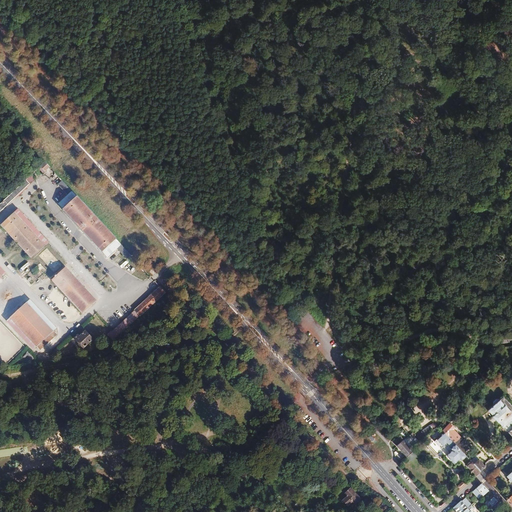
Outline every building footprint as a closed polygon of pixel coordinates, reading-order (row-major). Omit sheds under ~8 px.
[(0,216),(49,170),(43,164),(0,205),(0,216)] [(62,183),(50,171),(44,177),(55,189),(62,183)] [(121,244),(71,191),(58,205),(107,258),(121,244)] [(15,213),(1,226),(30,255),(43,242),(15,213)] [(127,260),(132,256),(123,246),(118,249),(127,260)] [(28,264),(20,271),(22,274),(30,266),(28,264)] [(66,267),(52,280),(80,310),(94,297),(66,267)] [(109,339),(114,344),(168,293),(162,288),(109,339)] [(29,301),(11,318),(40,348),(58,331),(29,301)] [(86,346),(95,337),(88,330),(84,334),(82,332),(77,337),(86,346)] [(66,356),(73,350),(69,346),(63,352),(66,356)] [(492,404),(487,409),(492,415),(491,415),(497,422),(498,421),(502,427),(504,426),(511,435),(511,412),(510,410),(511,409),(505,403),(504,403),(499,398),(498,398),(495,398),(491,400),(492,404)] [(443,429),(445,431),(455,442),(461,437),(454,428),(455,427),(450,422),(444,429),(443,429)] [(440,448),(443,446),(448,452),(446,454),(453,463),(459,457),(461,460),(466,455),(463,452),(455,442),(445,431),(434,440),(440,448)] [(402,440),(397,445),(406,456),(414,448),(412,445),(410,447),(403,440),(402,440)] [(403,458),(402,451),(395,452),(397,460),(403,458)] [(476,458),(472,462),(480,471),(485,466),(479,459),(477,460),(476,458)] [(470,468),(470,469),(472,471),(473,471),(476,474),(480,471),(472,462),(472,461),(468,465),(470,468)] [(481,483),(476,488),(482,495),(483,496),(488,491),(481,483)] [(344,493),(346,496),(342,500),(346,505),(351,501),(354,504),(360,498),(350,487),(344,493)] [(476,488),(472,491),(478,498),(482,495),(476,488)] [(464,498),(453,508),(456,511),(462,511),(471,505),(464,498)]
